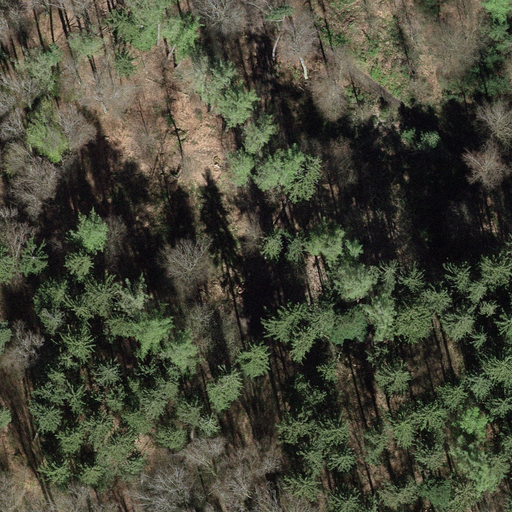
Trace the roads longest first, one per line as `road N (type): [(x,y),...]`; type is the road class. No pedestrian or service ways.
road 1 (track): [(86,511),(179,395),(238,341),(275,274),(290,200),(289,148),(250,1)]
road 2 (track): [(511,193),(250,1)]
